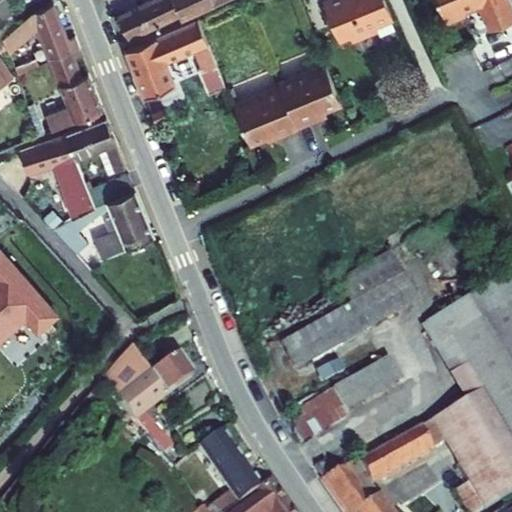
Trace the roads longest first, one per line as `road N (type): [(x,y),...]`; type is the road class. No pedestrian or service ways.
road 1 (residential): [(176,232),(511,67)]
road 2 (residential): [(176,232),(83,0)]
road 3 (residential): [(317,511),(251,407),(201,294)]
road 4 (unclassified): [(133,331),(0,482)]
road 5 (residential): [(133,331),(0,185)]
